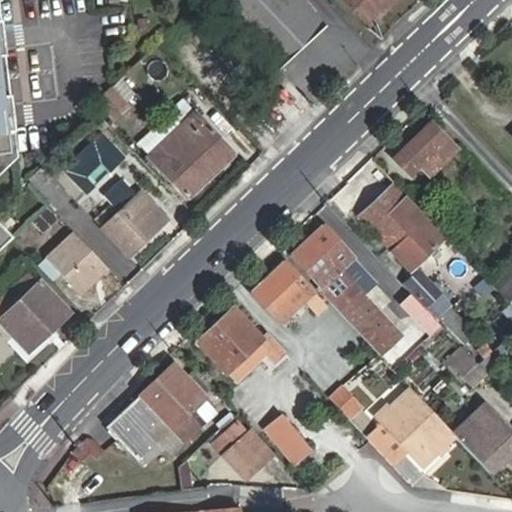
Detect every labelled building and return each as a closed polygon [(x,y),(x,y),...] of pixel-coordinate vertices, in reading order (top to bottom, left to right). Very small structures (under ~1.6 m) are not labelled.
[(0,0),(0,177),(19,156),(2,0),(0,0)] [(239,26),(266,0),(214,0),(223,9),(239,26)] [(326,21),(305,0),(266,0),(239,26),(278,67),(326,21)] [(343,0),(367,24),(391,0),(343,0)] [(112,119),(128,104),(110,87),(95,101),(112,119)] [(235,151),(195,108),(148,155),(187,196),(235,151)] [(424,154),(434,164),(453,146),(429,121),(389,158),(404,173),(416,162),(424,154)] [(86,193),(118,163),(94,139),(63,168),(86,193)] [(425,171),(434,164),(424,154),(416,162),(425,171)] [(57,206),(71,193),(45,166),(32,179),(57,206)] [(393,185),(360,215),(409,267),(443,238),(393,185)] [(147,210),(154,203),(141,188),(103,225),(128,252),(159,223),(151,214),(147,210)] [(158,207),(154,203),(147,210),(151,214),(158,207)] [(0,250),(17,233),(0,216),(0,250)] [(380,353),(401,333),(363,294),(341,271),(356,257),(324,224),(292,255),(323,286),(319,290),(380,353)] [(81,294),(110,267),(74,230),(46,257),(81,294)] [(341,271),(363,294),(377,281),(356,257),(341,271)] [(318,300),(283,262),(250,292),(279,322),(303,300),(311,307),(318,300)] [(511,265),(496,278),(505,290),(511,284),(511,265)] [(0,302),(0,323),(26,350),(69,310),(32,271),(0,302)] [(441,294),(419,271),(406,284),(428,307),(441,294)] [(460,342),(473,329),(443,295),(429,308),(460,342)] [(284,351),(266,332),(261,337),(234,307),(196,342),(225,372),(254,343),(264,354),(272,362),(284,351)] [(426,309),(415,319),(431,337),(442,326),(426,309)] [(254,343),(225,372),(234,383),(264,354),(254,343)] [(459,375),(474,361),(467,353),(452,367),(459,375)] [(174,360),(141,392),(161,414),(162,413),(185,437),(209,414),(198,402),(192,407),(188,402),(202,389),(174,360)] [(476,393),(491,379),(474,361),(459,375),(476,393)] [(453,434),(449,429),(427,406),(410,388),(377,419),(381,422),(407,451),(421,466),(453,434)] [(107,423),(138,456),(160,435),(150,425),(161,414),(141,392),(107,423)] [(348,392),(335,405),(354,425),(367,413),(348,392)] [(449,429),(453,434),(471,452),(486,468),(497,458),(493,453),(498,448),(503,453),(511,462),(511,461),(511,430),(482,399),(449,429)] [(264,420),(293,449),(298,444),(306,436),(278,407),(264,420)] [(368,434),(395,463),(407,451),(381,422),(368,434)] [(243,479),(260,462),(238,440),(243,436),(231,424),(208,446),(243,479)] [(238,440),(260,462),(271,452),(249,429),(243,436),(238,440)] [(87,435),(74,448),(83,458),(91,451),(96,457),(105,448),(93,436),(87,435)] [(497,458),(503,453),(498,448),(493,453),(497,458)] [(181,486),(192,484),(189,463),(178,464),(181,486)]
